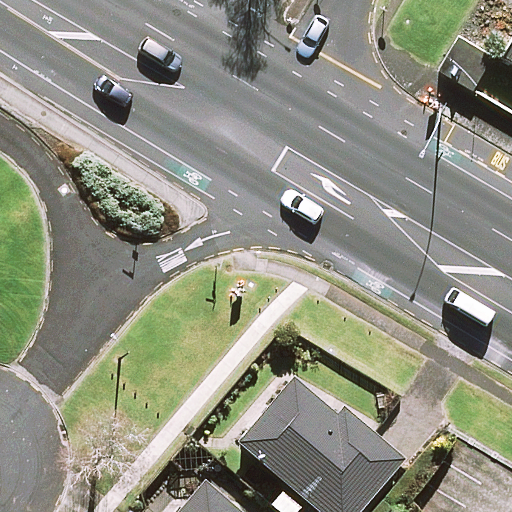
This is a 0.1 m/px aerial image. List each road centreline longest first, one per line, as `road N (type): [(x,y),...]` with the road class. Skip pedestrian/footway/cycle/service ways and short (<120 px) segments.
road 1 (secondary): [(400,216),(270,213),(221,226),(111,287)]
road 2 (secondary): [(237,118),(30,0)]
road 3 (residential): [(0,131),(25,146),(89,233),(111,287)]
road 4 (secondary): [(400,216),(237,118)]
road 5 (residential): [(111,287),(104,307),(0,433)]
road 6 (residential): [(237,118),(307,0)]
road 7 (secondary): [(511,283),(400,216)]
